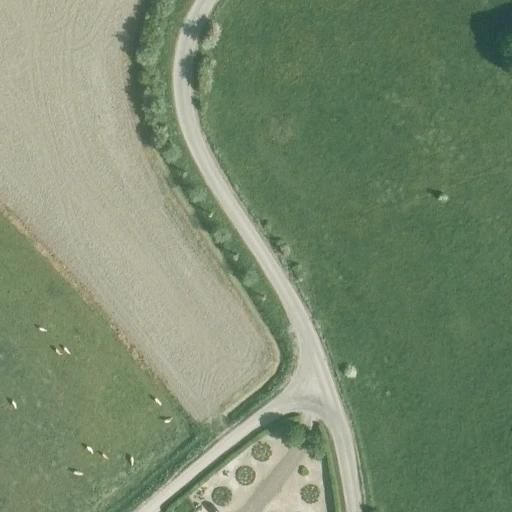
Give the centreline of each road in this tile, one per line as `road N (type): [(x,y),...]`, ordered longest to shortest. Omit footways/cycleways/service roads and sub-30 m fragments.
road 1 (unclassified): [(322,381),(298,315),(193,146),(182,59),(192,14),(204,0)]
road 2 (unclassified): [(149,511),(271,409),(322,381)]
road 3 (unclassified): [(351,511),(322,381)]
